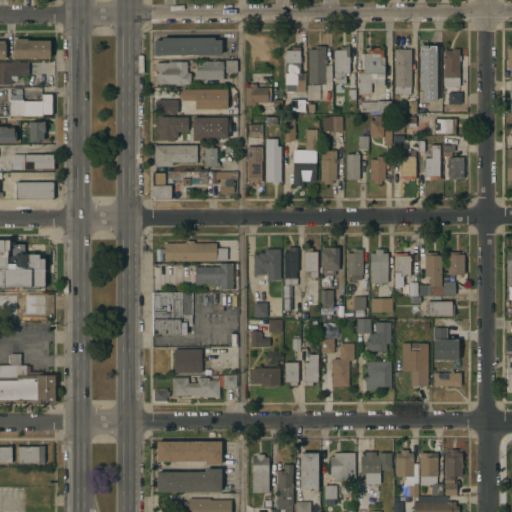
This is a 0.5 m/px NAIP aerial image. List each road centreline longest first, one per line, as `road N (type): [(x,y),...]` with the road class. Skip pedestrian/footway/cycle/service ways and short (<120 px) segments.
road 1 (residential): [(511,11),(0,14)]
road 2 (secondary): [(77,0),(80,511)]
road 3 (residential): [(511,419),(0,422)]
road 4 (secondary): [(133,511),(131,0)]
road 5 (residential): [(511,216),(0,218)]
road 6 (residential): [(486,0),(486,511)]
